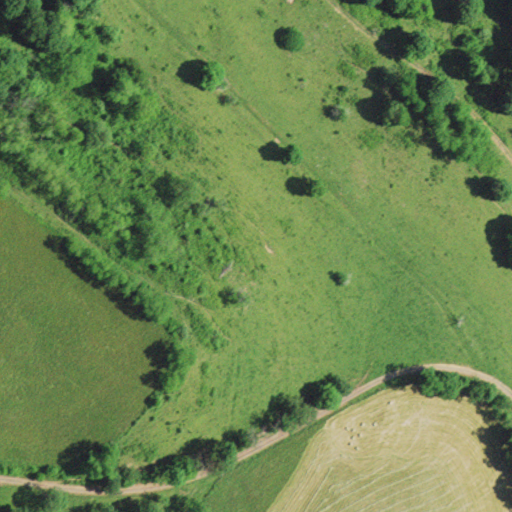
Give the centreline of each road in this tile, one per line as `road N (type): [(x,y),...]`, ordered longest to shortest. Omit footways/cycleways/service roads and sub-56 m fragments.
road 1 (track): [(511,392),(504,381),(445,365),(391,373),(188,476),(50,490),(0,475)]
road 2 (track): [(511,156),(451,87),(331,0)]
